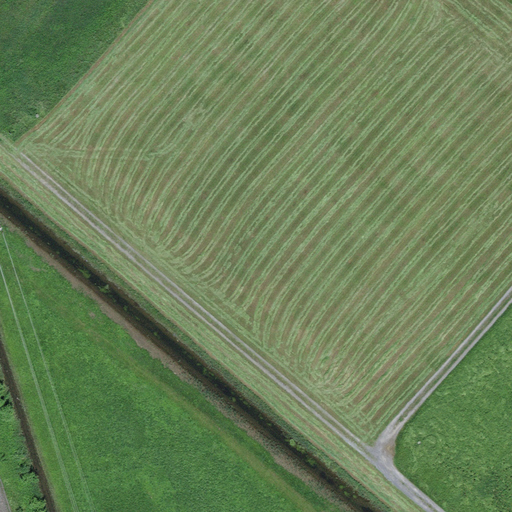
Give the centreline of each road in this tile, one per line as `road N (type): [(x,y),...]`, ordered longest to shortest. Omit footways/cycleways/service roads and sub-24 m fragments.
road 1 (track): [(0,133),(438,511)]
road 2 (track): [(377,460),(511,300)]
